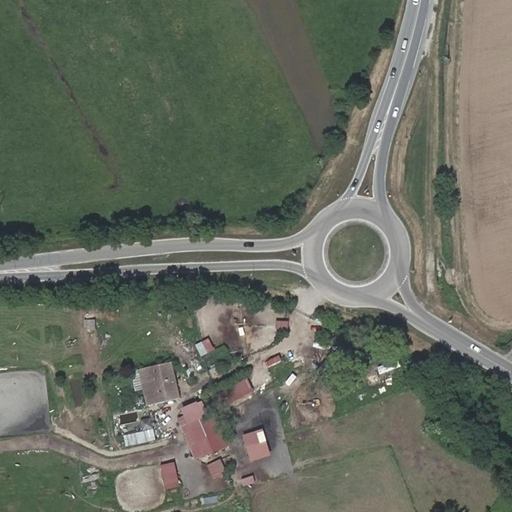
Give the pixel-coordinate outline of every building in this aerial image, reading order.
[(97,319),(88,319),(88,330),(97,330),(97,319)] [(172,364),(142,369),(150,403),(179,396),(172,364)] [(196,420),(208,415),(203,401),(184,409),(189,422),(196,420)] [(213,429),(215,428),(209,414),(208,415),(196,420),(202,434),(195,437),(200,449),(218,441),(213,429)] [(225,471),(220,460),(207,466),(211,476),(225,471)]
